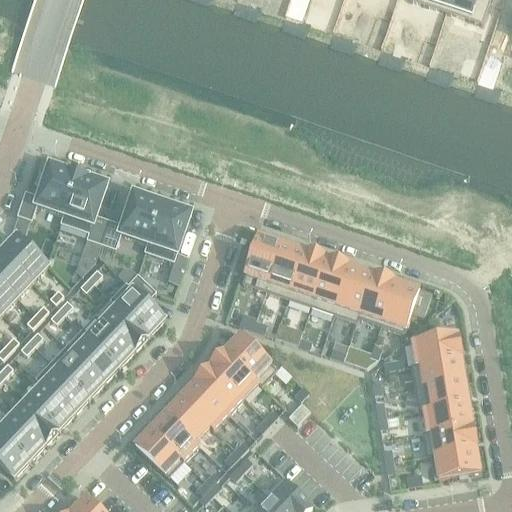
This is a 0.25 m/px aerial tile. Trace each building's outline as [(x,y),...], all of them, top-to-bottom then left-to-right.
[(411,0),(410,5),(446,17),(451,0),(411,0)] [(451,0),(446,17),(482,30),(489,9),(492,0),(451,0)] [(482,30),(480,36),(492,40),(501,13),(489,9),(482,30)] [(428,70),(437,44),(422,39),(413,65),(428,70)] [(60,228),(61,229),(78,178),(71,176),(72,175),(68,174),(68,175),(49,169),(38,201),(25,197),(17,221),(32,226),(37,210),(63,219),(60,228)] [(87,244),(101,249),(109,225),(96,221),(107,188),(88,182),(88,181),(85,180),(85,181),(78,178),(61,229),(89,238),(87,244)] [(148,248),(162,207),(133,197),(122,230),(109,225),(101,249),(114,254),(120,238),(148,248)] [(176,212),(162,207),(148,248),(145,257),(174,267),(191,217),(180,213),(180,212),(176,211),(176,212)] [(258,240),(242,288),(265,296),(281,248),(279,247),(279,244),(269,241),(268,243),(258,240)] [(17,241),(1,258),(32,287),(48,271),(17,241)] [(281,248),(265,296),(288,304),(305,256),(281,248)] [(305,256),(288,304),(311,312),(327,263),(305,256)] [(0,286),(17,303),(32,287),(1,258),(0,258),(0,286)] [(82,260),(76,276),(82,281),(95,267),(82,260)] [(327,263),(311,312),(334,319),(350,271),(327,263)] [(350,271),(334,319),(356,327),(357,327),(359,323),(358,323),(373,279),(350,271)] [(88,283),(94,289),(102,280),(97,275),(88,283)] [(138,279),(128,290),(146,307),(156,297),(138,279)] [(373,279),(358,323),(359,323),(381,330),(395,286),(373,279)] [(86,297),(94,289),(88,283),(80,292),(86,297)] [(0,316),(2,319),(17,303),(0,286),(0,316)] [(395,286),(381,330),(404,338),(411,318),(423,322),(432,298),(419,294),(395,286)] [(110,304),(116,309),(117,311),(148,340),(164,324),(146,307),(128,290),(126,288),(110,304)] [(50,304),(55,309),(64,301),(58,295),(50,304)] [(67,306),(59,314),(64,320),(73,311),(67,306)] [(116,309),(101,325),(103,326),(134,356),(148,340),(117,311),(116,309)] [(49,316),(43,311),(35,320),(41,325),(49,316)] [(64,320),(59,314),(50,323),(56,329),(64,320)] [(243,318),(239,330),(253,335),(256,325),(257,323),(243,318)] [(26,328),(32,334),(41,325),(35,320),(26,328)] [(81,335),(119,372),(134,356),(103,326),(101,325),(96,320),(81,335)] [(256,325),(253,335),(264,339),(268,329),(256,325)] [(279,328),(275,342),(298,350),(300,343),(303,336),(279,328)] [(81,335),(66,351),(104,387),(119,372),(81,335)] [(29,346),(35,351),(43,343),(37,337),(29,346)] [(457,339),(411,347),(415,369),(415,370),(461,363),(457,339)] [(277,376),(240,340),(225,356),(259,388),(262,391),(277,376)] [(13,342),(5,351),(11,356),(19,348),(13,342)] [(300,343),(298,350),(309,354),(312,347),(300,343)] [(26,360),(35,351),(29,346),(21,354),(26,360)] [(11,356),(5,351),(0,356),(0,362),(2,365),(11,356)] [(66,351),(51,367),(89,403),(104,387),(66,351)] [(371,358),(370,362),(378,365),(379,361),(382,354),(373,351),(371,358)] [(333,353),(330,361),(343,366),(346,358),(333,353)] [(225,356),(211,372),(244,404),(259,388),(225,356)] [(346,358),(343,366),(356,370),(359,363),(346,358)] [(415,369),(410,370),(410,371),(414,394),(465,385),(461,363),(415,370),(415,369)] [(387,366),(383,367),(383,368),(384,375),(398,373),(397,365),(387,366)] [(51,367),(36,382),(74,419),(89,403),(51,367)] [(0,376),(0,377),(5,383),(13,374),(7,368),(0,376)] [(211,372),(196,387),(229,419),(244,404),(211,372)] [(42,390),(28,405),(59,434),(74,419),(36,382),(35,383),(42,390)] [(465,385),(414,394),(418,416),(418,417),(423,416),(423,415),(468,408),(467,398),(470,398),(468,387),(465,388),(465,385)] [(196,387),(181,403),(211,432),(214,435),(229,419),(196,387)] [(380,387),(372,388),(374,400),(382,399),(380,387)] [(303,391),(295,400),(301,405),(309,397),(303,391)] [(211,432),(181,403),(166,418),(196,447),(211,432)] [(28,405),(13,420),(44,450),(59,434),(28,405)] [(384,407),(376,408),(378,422),(386,420),(384,407)] [(301,408),(288,422),(297,430),(298,429),(301,426),(310,416),(301,408)] [(468,408),(423,415),(423,416),(426,436),(426,438),(472,430),(468,408)] [(273,415),(265,423),(270,429),(279,420),(273,415)] [(196,447),(166,418),(151,434),(184,466),(199,450),(196,447)] [(13,420),(0,434),(0,437),(29,465),(44,450),(13,420)] [(386,420),(378,422),(380,435),(388,433),(386,420)] [(265,423),(256,432),(262,438),(270,429),(265,423)] [(426,436),(421,437),(422,439),(425,461),(425,462),(430,461),(430,460),(476,453),(474,443),(477,443),(475,432),(473,432),(472,430),(426,438),(426,436)] [(151,434),(136,450),(170,482),(184,466),(151,434)] [(0,468),(14,482),(29,465),(0,437),(0,468)] [(243,446),(235,455),(241,460),(249,452),(243,446)] [(476,453),(430,460),(430,461),(434,484),(480,476),(476,453)] [(391,454),(383,456),(385,468),(393,466),(391,454)] [(235,455),(225,465),(231,471),(241,460),(235,455)] [(246,462),(238,471),(244,477),(252,468),(246,462)] [(393,466),(385,468),(387,480),(395,478),(393,466)] [(238,471),(229,480),(235,486),(244,477),(238,471)] [(213,477),(205,486),(211,492),(215,487),(216,486),(219,483),(213,477)] [(277,482),(264,496),(267,499),(281,511),(309,511),(284,488),(277,482)] [(205,486),(197,495),(202,500),(207,495),(211,492),(205,486)] [(211,492),(207,495),(213,501),(221,492),(220,490),(215,487),(211,492)] [(202,500),(199,503),(203,508),(205,509),(213,501),(207,495),(202,500)] [(281,511),(267,499),(254,511),(281,511)] [(94,511),(85,503),(76,511),(94,511)]
